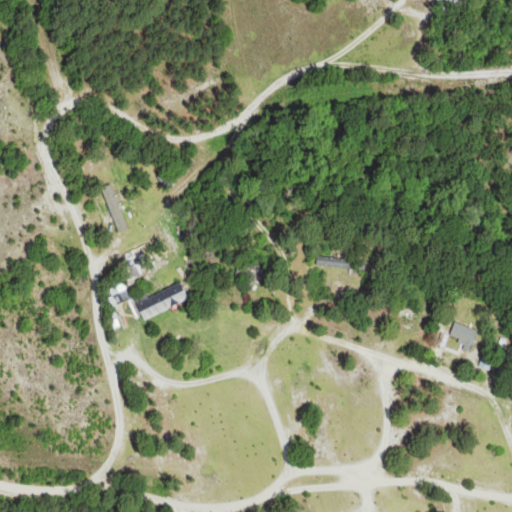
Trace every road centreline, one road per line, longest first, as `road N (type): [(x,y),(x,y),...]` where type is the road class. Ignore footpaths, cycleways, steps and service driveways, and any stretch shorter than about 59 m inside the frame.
road 1 (residential): [(370,352),(511,403),(476,493),(352,477),(221,506),(0,482)]
road 2 (residential): [(325,64),(281,78),(198,138),(162,136),(85,99),(50,116),(46,154),(87,248),(116,419),(100,487)]
road 3 (residential): [(293,470),(352,477),(384,441),(388,395),(370,352),(289,322),(257,374),(293,470),(254,500)]
road 4 (residential): [(244,108),(227,175),(233,194),(284,255),(289,322)]
road 5 (residential): [(103,355),(136,358),(167,380),(257,374)]
